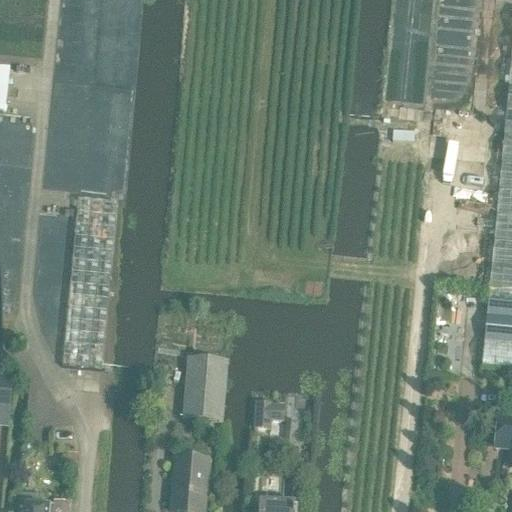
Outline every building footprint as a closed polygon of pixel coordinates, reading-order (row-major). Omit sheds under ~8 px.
[(489,293),(481,370),(511,373),(511,47),(511,57),(496,211),(496,216),(489,293)] [(413,145),(414,134),(393,132),(392,143),(413,145)] [(109,281),(117,205),(77,202),(61,370),(101,374),(109,281)] [(226,366),(187,362),(182,421),(221,425),(226,366)] [(0,409),(9,410),(12,379),(11,379),(11,382),(0,380),(0,409)] [(255,406),(254,432),(271,433),(272,424),(284,425),(285,409),(273,408),(273,407),(255,406)] [(511,422),(497,421),(494,446),(510,447),(509,460),(511,460),(511,422)] [(63,460),(62,471),(75,472),(76,461),(63,460)] [(182,511),(202,511),(207,464),(165,461),(165,462),(179,463),(176,491),(172,490),(170,511),(171,511),(182,511)]
